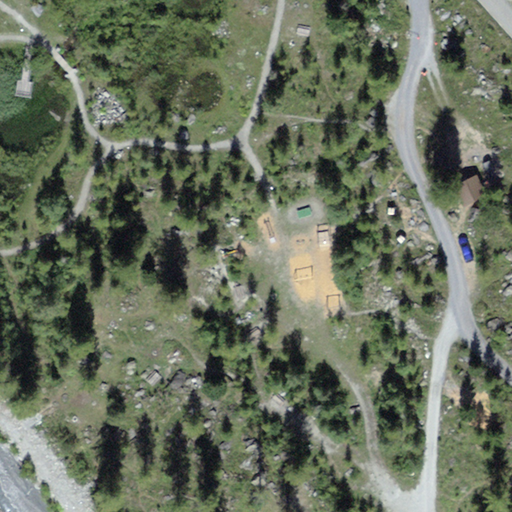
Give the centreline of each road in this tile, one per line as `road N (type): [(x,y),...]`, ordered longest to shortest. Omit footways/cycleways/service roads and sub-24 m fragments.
road 1 (track): [(511,380),(466,330),(439,225),(409,163),(404,101),(416,49),(415,0)]
road 2 (track): [(457,302),(432,405),(425,511)]
